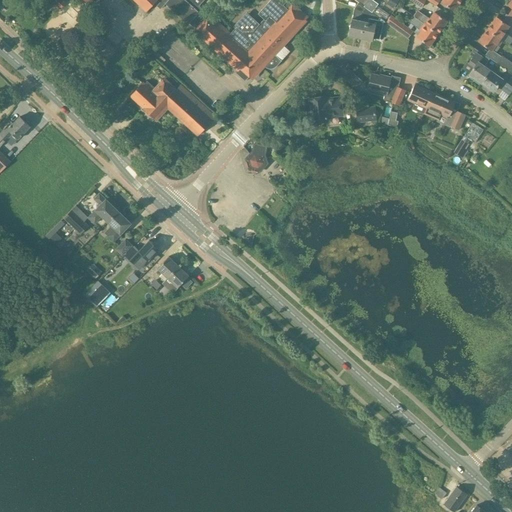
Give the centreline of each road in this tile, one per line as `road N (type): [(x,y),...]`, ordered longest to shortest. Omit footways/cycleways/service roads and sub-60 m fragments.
road 1 (secondary): [(464,470),(244,270)]
road 2 (residential): [(201,181),(307,61),(332,48)]
road 3 (secondary): [(107,146),(0,46)]
